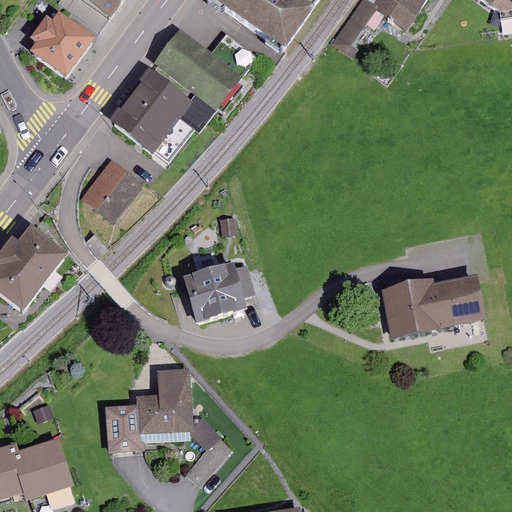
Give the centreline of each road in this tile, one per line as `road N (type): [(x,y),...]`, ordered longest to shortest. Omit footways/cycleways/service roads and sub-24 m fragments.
road 1 (residential): [(77,122),(97,138),(98,152),(83,166),(66,219),(129,306),(171,337),(226,348),(269,338),(345,282),(464,256)]
road 2 (secondary): [(168,0),(77,122)]
